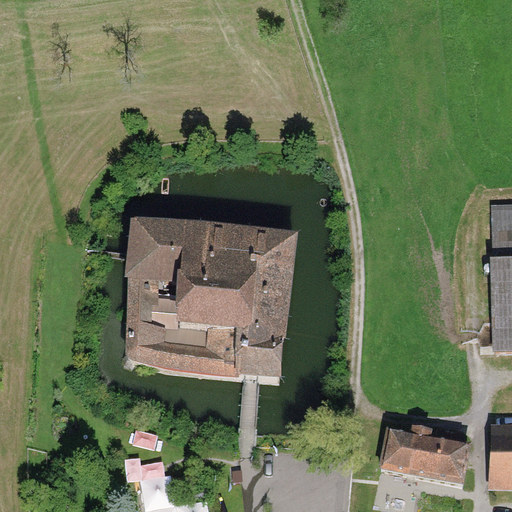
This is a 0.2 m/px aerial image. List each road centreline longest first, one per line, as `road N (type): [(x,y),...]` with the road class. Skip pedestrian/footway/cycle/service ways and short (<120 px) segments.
road 1 (track): [(347,497),(358,237),(297,0)]
road 2 (track): [(482,511),(474,216),(491,197),(511,193)]
road 3 (track): [(354,393),(376,415),(479,429)]
